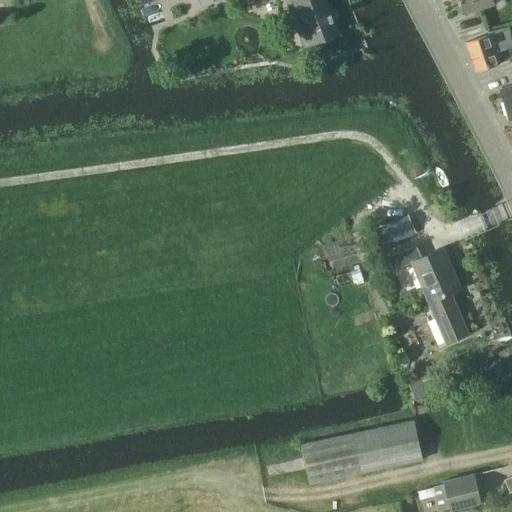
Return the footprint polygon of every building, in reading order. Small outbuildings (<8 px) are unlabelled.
[(290,0),(307,45),(338,34),(325,0),(290,0)] [(494,0),(460,0),(465,13),(495,3),(494,0)] [(467,43),(475,70),(505,61),(505,60),(511,59),(510,56),(511,55),(511,38),(509,27),(489,33),(490,36),(467,43)] [(511,61),(511,62),(511,65),(511,85),(502,88),(510,117),(511,116),(511,61)] [(450,293),(460,288),(443,248),(422,257),(417,245),(388,257),(393,270),(413,262),(432,305),(423,309),(439,346),(467,334),(450,293)] [(428,374),(409,382),(417,399),(435,391),(428,374)] [(302,444),(310,483),(423,459),(414,420),(302,444)] [(475,474),(444,483),(444,484),(419,491),(421,500),(438,495),(441,511),(451,508),(452,511),(483,503),(475,474)]
